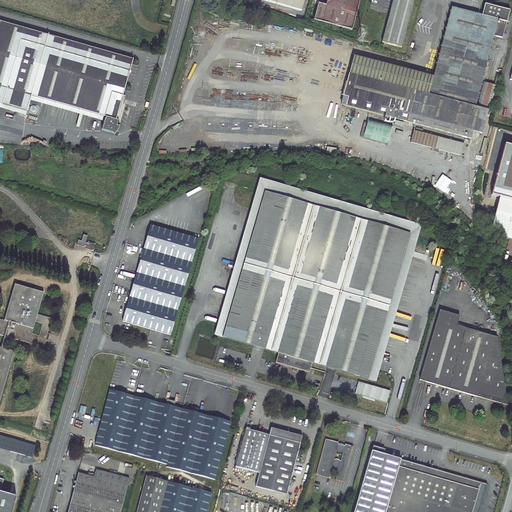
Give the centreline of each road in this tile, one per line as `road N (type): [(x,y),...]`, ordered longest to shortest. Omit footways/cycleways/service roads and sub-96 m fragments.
road 1 (unclassified): [(89,338),(511,461)]
road 2 (unclassified): [(186,0),(89,338)]
road 3 (unclassified): [(89,338),(39,511)]
